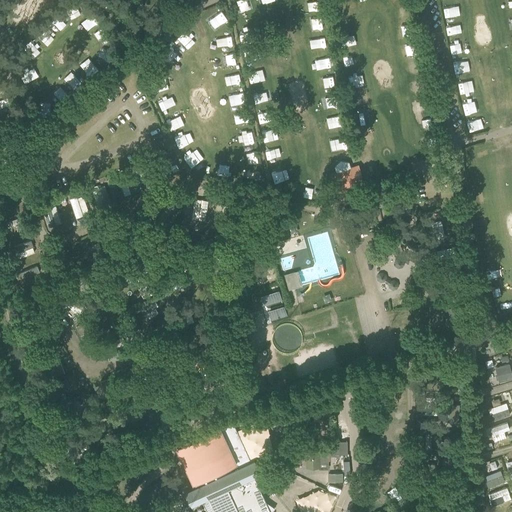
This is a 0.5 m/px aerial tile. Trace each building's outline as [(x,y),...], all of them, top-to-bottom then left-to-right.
[(64,5),(68,18),(76,15),(72,2),(64,5)] [(55,13),(49,19),(59,29),(65,24),(55,13)] [(176,37),(184,43),(187,38),(180,32),(176,37)] [(230,43),(229,33),(216,34),(216,44),(230,43)] [(23,44),(34,56),(41,49),(30,37),(23,44)] [(175,54),(183,43),(176,38),(168,49),(175,54)] [(246,64),(261,60),(258,50),(244,54),(246,64)] [(250,84),(266,80),(263,71),(248,75),(250,84)] [(345,74),(346,83),(355,82),(355,73),(345,74)] [(227,85),(237,84),(235,74),(226,76),(227,85)] [(368,115),(354,115),(354,124),(368,123),(368,115)] [(480,118),(465,120),(467,131),(482,128),(480,118)] [(278,137),(281,131),(274,128),(271,135),(278,137)] [(269,129),(260,132),(263,142),(272,139),(269,129)] [(372,134),(358,137),(360,146),(374,143),(372,134)] [(152,159),(159,177),(178,169),(171,151),(152,159)] [(365,184),(359,164),(351,167),(349,162),(340,160),(334,167),(336,172),(328,174),(335,194),(365,184)] [(119,200),(132,193),(123,174),(109,180),(119,200)] [(413,213),(412,202),(394,204),(396,215),(413,213)] [(49,226),(61,224),(57,205),(45,207),(49,226)] [(475,215),(477,224),(486,222),(484,213),(475,215)] [(441,220),(428,221),(429,239),(442,238),(441,220)] [(403,246),(407,246),(411,249),(411,252),(414,255),(418,255),(421,252),(421,247),(417,244),(414,245),(410,242),(410,238),(407,236),(403,236),(400,239),(400,243),(403,246)] [(391,246),(390,242),(387,239),(383,240),(380,244),(381,248),(379,251),(375,252),(373,255),(373,259),(377,261),(381,261),(383,257),(382,253),(385,250),(389,249),(391,246)] [(14,253),(9,255),(10,257),(9,257),(11,263),(17,261),(14,253)] [(398,269),(402,268),(405,264),(404,260),(400,258),(396,259),(394,262),(395,267),(398,269)] [(271,260),(260,263),(266,282),(277,278),(271,260)] [(418,282),(418,278),(420,275),(424,274),(426,271),(425,267),(422,265),(419,265),(415,268),(416,272),(414,276),(411,276),(407,280),(409,284),(411,286),(415,286),(418,282)] [(288,289),(302,285),(298,271),(284,274),(288,289)] [(177,273),(165,272),(164,288),(176,288),(177,273)] [(381,283),(385,282),(388,284),(389,288),(392,290),(397,290),(399,286),(398,282),(394,279),(391,280),(387,278),(386,274),(383,272),(379,273),(376,276),(377,280),(381,283)] [(54,287),(49,291),(50,292),(48,294),(51,297),(57,291),(54,287)] [(271,322),(287,315),(282,302),(283,302),(277,288),(260,295),(271,322)] [(97,313),(92,316),(95,321),(100,317),(97,313)] [(314,320),(317,333),(322,332),(323,336),(342,333),(339,316),(314,320)] [(437,402),(422,402),(422,414),(437,414),(437,402)] [(491,420),(510,413),(505,402),(487,408),(491,420)] [(57,404),(53,409),(57,414),(62,409),(57,404)] [(266,502),(254,476),(257,475),(259,474),(260,474),(260,472),(255,461),(254,460),(253,460),(251,461),(248,463),(243,465),(235,463),(227,446),(236,431),(232,423),(233,422),(232,422),(176,447),(193,484),(194,484),(195,487),(186,491),(192,505),(202,501),(207,511),(271,511),(274,508),(266,502)] [(503,430),(507,429),(506,422),(485,427),(487,435),(492,434),(493,439),(504,437),(503,430)] [(329,442),(330,455),(344,454),(343,441),(329,442)] [(300,446),(300,457),(307,457),(307,467),(319,467),(319,463),(329,463),(329,455),(324,455),(324,454),(320,454),(320,447),(300,446)] [(334,473),(328,473),(328,481),(342,481),(343,470),(334,470),(334,473)] [(488,473),(491,485),(504,481),(500,470),(488,473)] [(491,504),(510,498),(506,487),(487,492),(491,504)]
